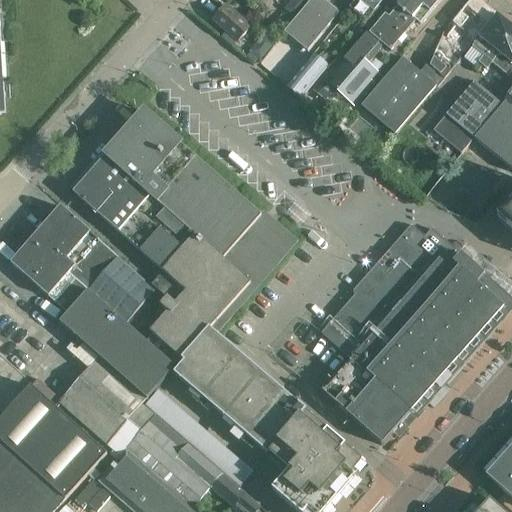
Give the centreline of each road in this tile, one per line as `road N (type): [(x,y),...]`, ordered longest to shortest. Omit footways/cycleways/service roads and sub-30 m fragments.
road 1 (residential): [(0,200),(176,0)]
road 2 (unknown): [(394,472),(277,359),(265,337)]
road 3 (secondary): [(394,511),(511,377)]
